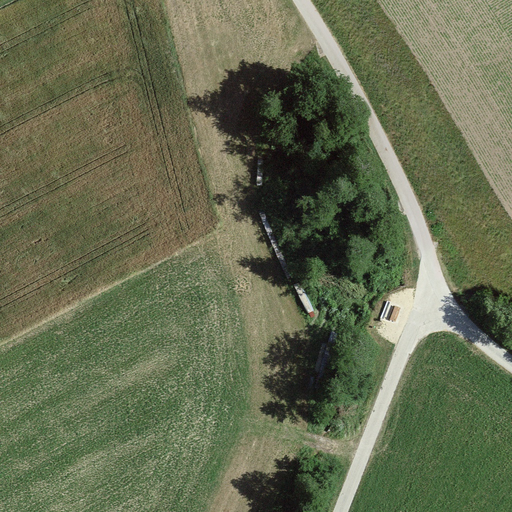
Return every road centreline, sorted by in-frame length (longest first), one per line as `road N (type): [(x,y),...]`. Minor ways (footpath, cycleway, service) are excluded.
road 1 (unclassified): [(299,0),(417,216),(426,294)]
road 2 (unclassified): [(341,511),(426,294)]
